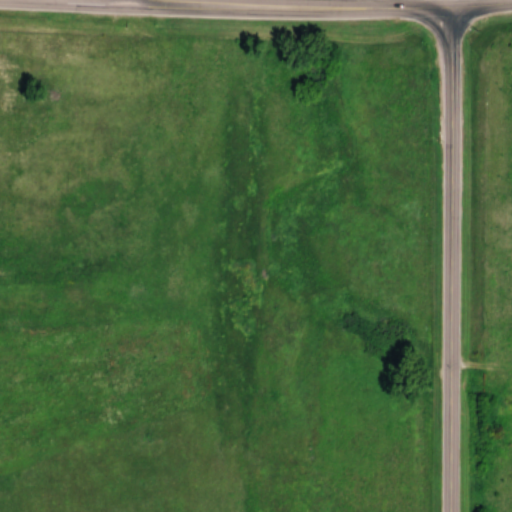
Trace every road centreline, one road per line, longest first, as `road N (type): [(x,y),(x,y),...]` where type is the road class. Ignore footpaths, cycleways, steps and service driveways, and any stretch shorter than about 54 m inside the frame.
road 1 (tertiary): [(453,4),(451,511)]
road 2 (tertiary): [(505,0),(363,7),(169,0)]
